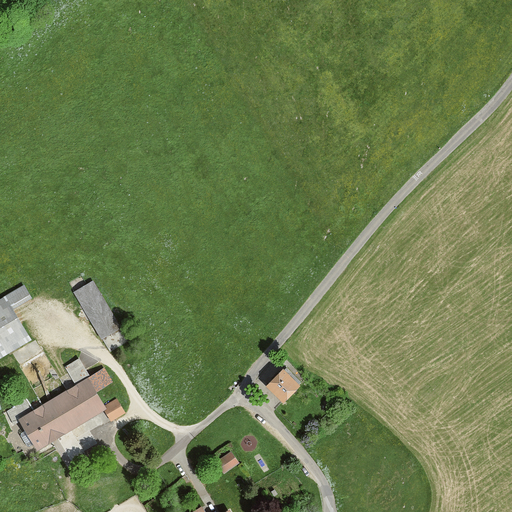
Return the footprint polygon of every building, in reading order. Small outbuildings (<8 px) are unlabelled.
[(93,279),(74,290),(102,338),(121,327),(93,279)] [(32,297),(24,284),(0,298),(0,356),(32,338),(13,308),(32,297)] [(75,384),(88,376),(78,358),(64,366),(75,384)] [(283,365),(266,383),(283,400),(300,382),(293,376),(283,365)] [(88,376),(97,389),(112,380),(104,367),(88,376)] [(97,389),(88,376),(75,384),(42,403),(34,408),(19,417),(38,448),(51,440),(104,409),(107,407),(105,404),(97,389)] [(117,397),(105,404),(107,407),(104,409),(111,420),(125,412),(117,397)] [(239,462),(231,450),(216,461),(224,473),(239,462)]
